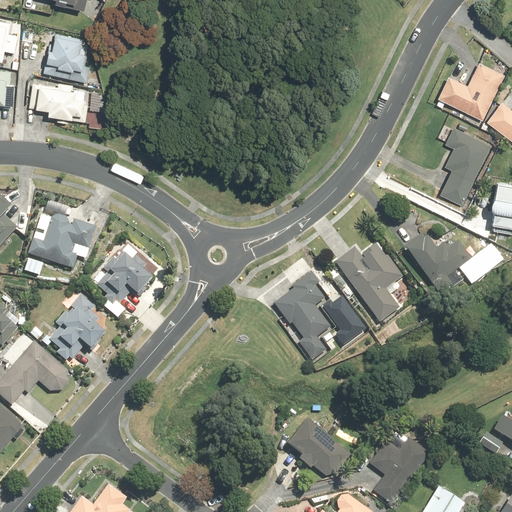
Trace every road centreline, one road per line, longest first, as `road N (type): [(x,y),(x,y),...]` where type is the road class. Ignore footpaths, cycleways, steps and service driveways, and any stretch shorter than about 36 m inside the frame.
road 1 (residential): [(233,251),(296,222),(344,179),(448,0)]
road 2 (residential): [(0,153),(42,155),(114,176),(205,243)]
road 3 (residential): [(87,426),(183,316),(211,269)]
road 4 (residential): [(210,511),(87,426)]
